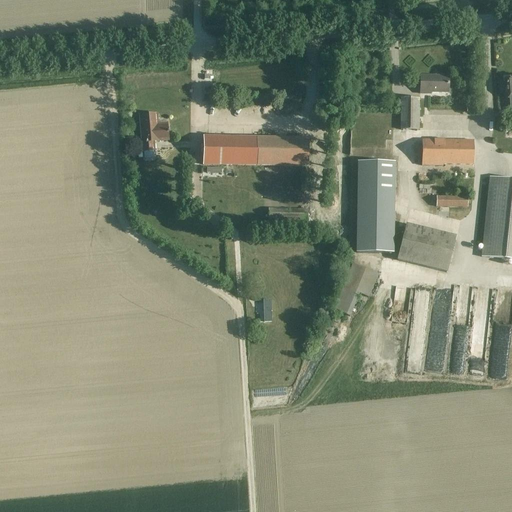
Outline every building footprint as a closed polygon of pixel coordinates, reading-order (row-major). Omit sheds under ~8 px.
[(448,76),(420,75),(420,93),(448,93),(448,76)] [(401,98),(401,130),(418,130),(419,98),(401,98)] [(157,124),(157,119),(156,114),(140,116),(143,151),(144,151),(153,150),(154,150),(153,141),(168,140),(166,123),(157,124)] [(308,166),(308,138),(204,137),(203,165),(308,166)] [(473,141),(422,140),(421,166),(442,166),(442,165),(473,165),(473,141)] [(153,150),(144,151),(144,159),(154,158),(153,150)] [(393,253),(394,163),(358,162),(356,253),(393,253)] [(511,179),(489,177),(481,257),(511,259),(511,179)] [(466,207),(467,197),(437,196),(437,206),(466,207)] [(268,210),(268,221),(307,221),(307,210),(268,210)] [(446,272),(455,236),(405,223),(396,260),(446,272)] [(334,310),(349,316),(359,293),(368,297),(377,274),(353,264),(334,310)] [(426,286),(411,285),(404,363),(418,364),(426,286)]
